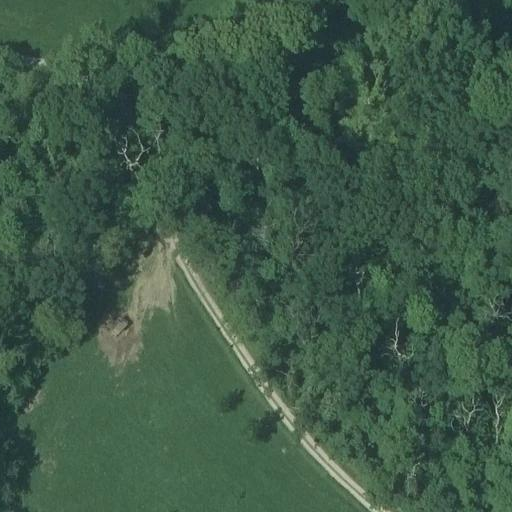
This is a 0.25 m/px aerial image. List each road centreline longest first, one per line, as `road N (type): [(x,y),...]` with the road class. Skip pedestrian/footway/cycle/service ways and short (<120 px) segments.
road 1 (track): [(375,511),(269,396),(151,203)]
road 2 (unclassified): [(151,203),(121,121),(96,89),(0,59)]
